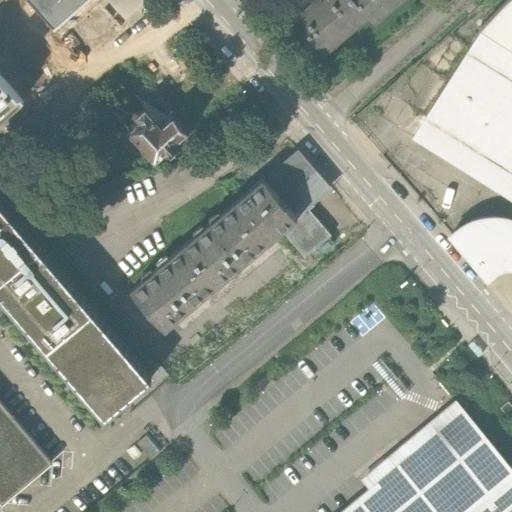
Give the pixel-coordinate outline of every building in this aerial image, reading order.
[(0,0),(0,120),(78,52),(63,34),(67,30),(68,21),(64,17),(53,27),(28,0),(0,0)] [(28,0),(53,27),(64,17),(83,0),(28,0)] [(320,0),(289,26),(314,57),(367,13),(355,0),(320,0)] [(355,0),(367,13),(373,21),(397,0),(355,0)] [(511,0),(507,0),(505,2),(479,32),(511,52),(511,0)] [(468,48),(411,139),(511,202),(511,52),(479,32),(468,48)] [(139,120),(127,130),(155,161),(162,154),(166,159),(184,143),(180,138),(188,131),(173,114),(161,125),(145,107),(135,115),(139,120)] [(123,308),(148,325),(261,232),(270,238),(278,231),(295,251),(301,255),(302,255),(325,235),(301,206),(317,193),(323,185),(290,145),(253,176),(247,172),(166,239),(136,282),(139,285),(123,308)] [(0,297),(2,301),(103,420),(151,380),(0,201),(0,297)] [(465,226),(451,237),(487,280),(494,274),(501,270),(509,269),(511,269),(511,220),(509,219),(500,219),(483,220),(465,226)] [(180,301),(154,327),(161,334),(188,308),(180,301)] [(0,403),(0,505),(1,507),(51,464),(0,403)] [(348,511),(502,511),(511,504),(511,469),(456,403),(448,409),(363,480),(373,491),(348,511)]
